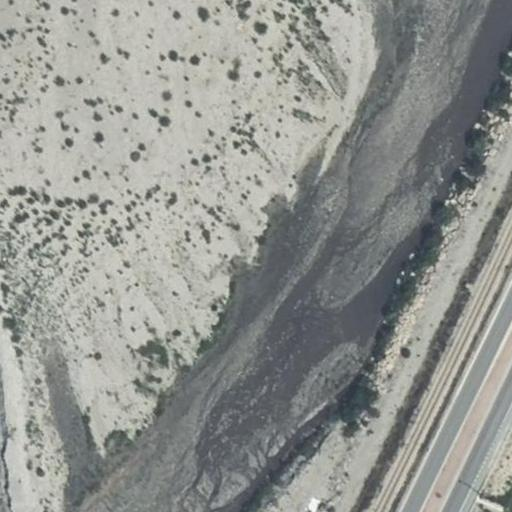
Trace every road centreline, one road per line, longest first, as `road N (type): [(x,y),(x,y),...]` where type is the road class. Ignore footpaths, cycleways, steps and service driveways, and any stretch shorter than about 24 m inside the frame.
road 1 (track): [(345,511),(497,183)]
road 2 (primary): [(511,300),(407,511)]
road 3 (primary): [(450,511),(511,386)]
